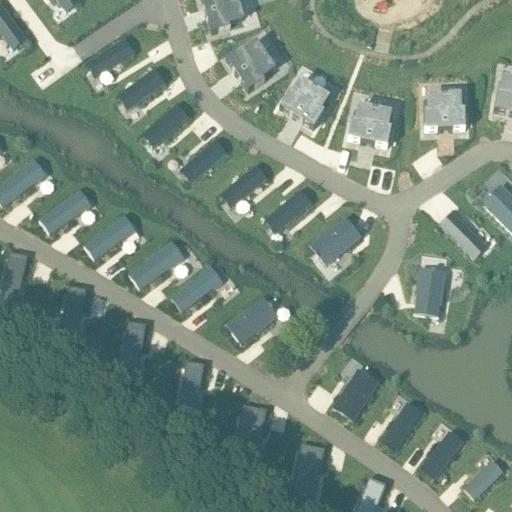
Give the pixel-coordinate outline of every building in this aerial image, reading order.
[(75,0),(54,0),(66,16),(66,15),(65,14),(78,5),(79,6),(80,6),(75,0)] [(199,0),(203,12),(202,12),(203,15),(204,15),(206,23),(207,26),(210,38),(229,32),(228,28),(241,24),(237,12),(239,11),(238,6),(236,7),(233,0),(199,0)] [(0,8),(0,37),(12,54),(13,53),(12,52),(24,42),(25,44),(26,43),(0,8)] [(124,44),(85,68),(85,69),(87,68),(95,81),(93,82),(94,83),(133,59),(124,44)] [(234,57),(225,63),(232,74),(233,76),(234,76),(238,83),(238,84),(240,86),(247,96),(264,85),(261,81),(272,74),(265,63),(267,62),(264,58),(262,59),(255,49),(244,56),(241,52),(234,57)] [(153,73),(116,100),(117,101),(118,100),(127,112),(126,113),(126,114),(163,87),(153,73)] [(495,97),(492,116),(505,118),(505,119),(508,119),(508,117),(511,117),(511,85),(502,84),(500,98),(495,97)] [(288,96),(278,113),(289,119),(289,120),(291,121),(292,119),(300,124),(299,126),(301,127),(312,134),(323,117),(318,114),(326,103),(315,96),(316,94),(312,92),(310,93),(299,87),(292,98),(288,96)] [(428,116),(423,116),(424,136),(437,136),(440,136),(440,133),(448,133),(448,135),(451,135),(464,134),(463,115),(458,115),(458,101),(445,102),(445,99),(440,100),(440,102),(427,102),(428,116)] [(175,108),(141,139),(143,138),(153,150),(152,151),(152,152),(187,122),(175,108)] [(350,125),(347,144),(359,147),(362,148),(363,146),(371,147),(371,150),(374,150),(386,152),(390,133),(385,132),(388,118),(375,116),(376,114),(371,113),(371,115),(358,112),(355,126),(350,125)] [(214,145),(179,174),(179,175),(181,174),(191,186),(190,187),(190,188),(225,158),(214,145)] [(31,165),(0,189),(0,209),(1,211),(35,185),(36,187),(45,179),(38,170),(36,172),(31,165)] [(254,170),(219,199),(219,200),(221,198),(231,211),(229,212),(230,212),(265,183),(254,170)] [(490,200),(482,208),(511,236),(511,201),(500,190),(493,197),(492,196),(489,199),(490,200)] [(299,195),(263,224),(264,225),(265,224),(275,236),(274,237),(310,208),(299,195)] [(77,196),(38,224),(49,238),(80,215),(81,217),(90,210),(83,201),(82,202),(77,196)] [(451,216),(439,229),(473,263),(485,250),(451,216)] [(122,221),(83,250),(93,264),(124,241),(125,242),(134,235),(128,226),(126,227),(122,221)] [(344,223),(309,250),(316,258),(314,259),(317,263),(319,262),(325,270),(360,242),(344,223)] [(169,247),(128,279),(139,293),(173,268),(174,269),(183,262),(176,253),(175,254),(169,247)] [(8,259),(0,292),(0,310),(14,314),(26,263),(8,259)] [(208,272),(170,302),(181,316),(211,292),(212,293),(221,286),(214,277),(213,278),(208,272)] [(419,274),(413,318),(437,322),(444,277),(419,274)] [(66,293),(57,344),(76,347),(85,296),(66,293)] [(261,301),(226,328),(241,348),(276,321),(270,313),(272,312),(269,308),(267,309),(261,301)] [(126,329),(118,380),(137,383),(145,331),(126,329)] [(184,368),(175,420),(194,423),(203,371),(184,368)] [(356,375),(332,412),(353,425),(378,387),(367,380),(366,382),(356,375)] [(406,406),(381,445),(396,455),(421,416),(420,416),(419,417),(406,408),(407,407),(406,406)] [(242,412),(233,456),(257,461),(266,416),(242,412)] [(448,435),(421,472),(435,482),(462,446),(462,445),(461,446),(448,437),(449,436),(448,435)] [(299,451),(290,495),(314,500),(323,456),(299,451)] [(490,467),(463,493),(473,504),(500,478),(500,474),(493,467),(490,467)] [(367,484),(356,511),(376,511),(385,491),(367,484)]
